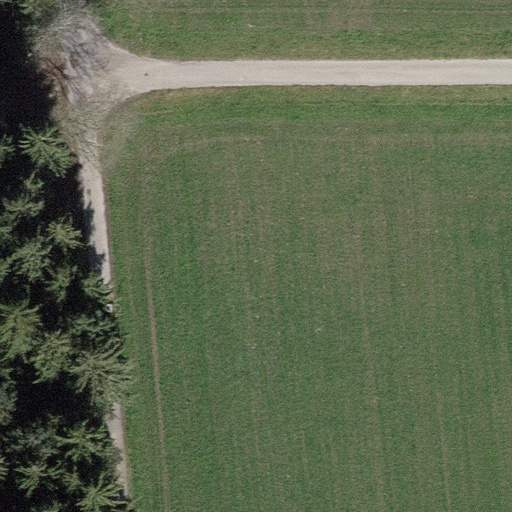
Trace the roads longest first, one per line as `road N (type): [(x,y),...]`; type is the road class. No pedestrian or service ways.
road 1 (track): [(108,86),(166,511)]
road 2 (track): [(511,70),(108,86)]
